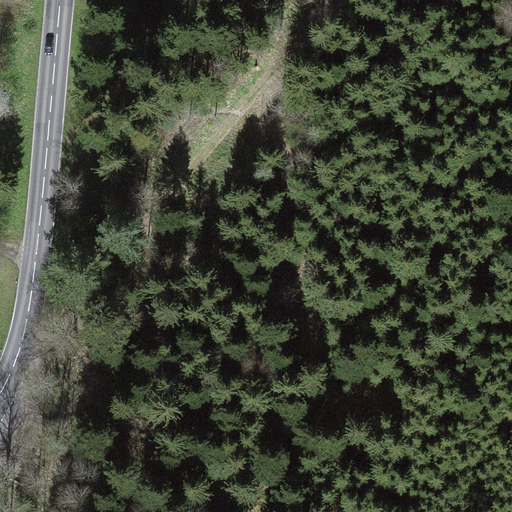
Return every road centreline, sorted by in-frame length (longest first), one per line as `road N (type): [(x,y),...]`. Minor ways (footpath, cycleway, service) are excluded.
road 1 (track): [(10,375),(59,333),(337,0)]
road 2 (tertiary): [(0,395),(31,292),(60,0)]
